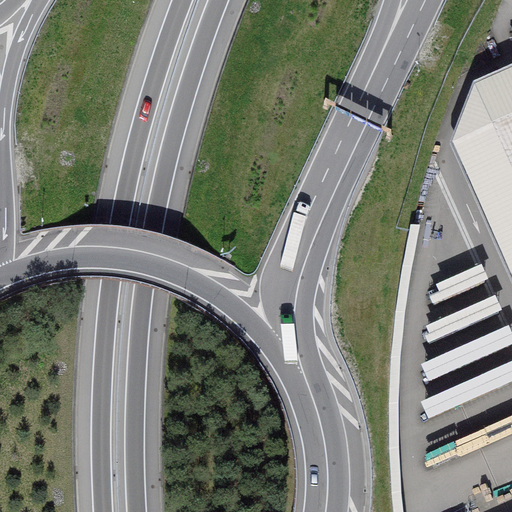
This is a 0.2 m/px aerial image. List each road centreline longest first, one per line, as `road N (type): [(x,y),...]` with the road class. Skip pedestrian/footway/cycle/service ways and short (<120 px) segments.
road 1 (motorway): [(137,511),(135,378),(153,227),(180,110),(219,0)]
road 2 (motorway): [(183,0),(139,132),(109,281),(102,511)]
road 3 (motorway): [(282,355),(238,307),(168,268),(72,255),(0,275)]
road 4 (motorway): [(37,0),(4,108),(0,262)]
road 5 (motorway): [(282,355),(290,276),(348,142)]
road 6 (motorway): [(317,511),(313,428),(282,355)]
road 7 (motorway): [(348,142),(425,0)]
road 8 (motorway): [(348,142),(392,0)]
